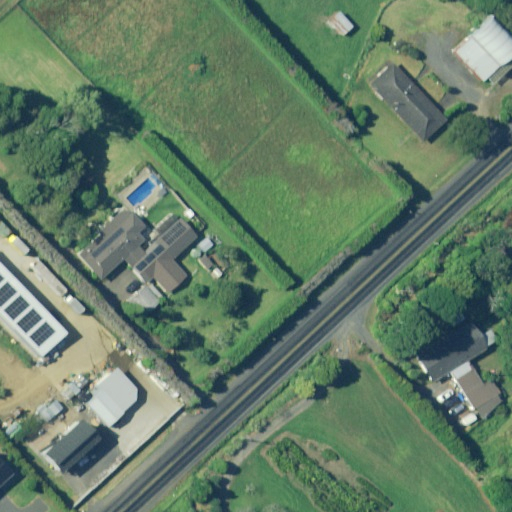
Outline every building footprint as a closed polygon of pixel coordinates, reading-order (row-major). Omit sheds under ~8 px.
[(349,27),(336,12),(327,21),(340,35),(349,27)] [(511,64),(511,39),(489,16),(451,52),(479,81),(499,62),(506,70),(511,64)] [(443,121),(387,62),(364,84),(420,142),(443,121)] [(161,233),(142,251),(135,243),(140,239),(134,233),(140,228),(126,213),(123,216),(118,210),(94,233),(96,235),(74,255),(97,280),(120,258),(144,284),(151,278),(166,294),(185,276),(170,260),(194,237),(171,212),(155,227),(161,233)] [(211,247),(196,259),(206,271),(221,259),(211,247)] [(475,336),(466,321),(412,355),(429,383),(447,372),(473,413),(467,416),(471,422),(501,403),(486,379),(480,383),(465,360),(495,341),(487,329),(475,336)] [(133,391),(112,369),(88,392),(92,396),(83,404),(105,426),(131,401),(133,391)] [(85,382),(77,374),(59,392),(67,400),(85,382)] [(61,408),(54,400),(38,413),(45,421),(61,408)] [(94,442),(76,422),(40,456),(57,475),(94,442)]
